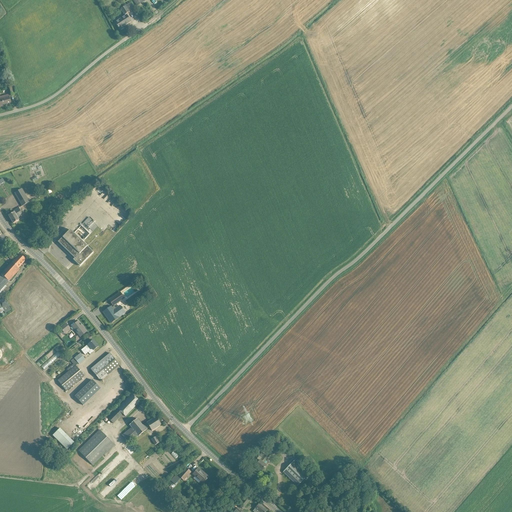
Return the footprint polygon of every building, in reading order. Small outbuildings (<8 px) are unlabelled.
[(131,2),(120,9),(124,15),(129,12),(129,11),(134,7),(131,2)] [(131,22),(128,17),(127,15),(115,23),(118,27),(120,31),(125,28),(123,26),(131,22)] [(0,107),(11,104),(10,99),(9,95),(0,97),(0,107)] [(22,206),(29,202),(22,189),(15,193),(22,206)] [(18,208),(18,209),(14,211),(14,212),(8,216),(13,224),(19,220),(18,218),(22,215),(18,208)] [(70,230),(60,240),(57,244),(80,266),(93,252),(87,247),(102,231),(89,218),(81,226),(89,234),(82,241),(70,230)] [(20,254),(16,258),(12,263),(0,276),(0,293),(6,287),(5,286),(20,269),(19,268),(26,260),(20,254)] [(125,298),(120,292),(109,300),(113,306),(125,298)] [(0,312),(0,313),(4,311),(5,313),(11,310),(5,299),(0,301),(0,312)] [(111,307),(107,309),(103,312),(111,323),(125,313),(120,306),(116,309),(114,306),(112,308),(111,307)] [(78,321),(74,325),(72,326),(80,337),(87,332),(81,325),(82,325),(81,324),(81,325),(78,321)] [(70,328),(66,324),(61,328),(64,333),(70,328)] [(93,341),(89,344),(88,344),(88,345),(86,346),(81,350),(85,355),(88,352),(90,355),(94,351),(93,351),(98,347),(93,341)] [(110,353),(106,357),(91,369),(98,379),(114,366),(117,363),(110,353)] [(85,359),(80,354),(74,358),(79,364),(85,359)] [(76,366),(58,381),(66,391),(84,376),(76,366)] [(93,379),(76,395),(85,404),(102,388),(93,379)] [(132,394),(128,397),(107,418),(113,424),(123,414),(125,416),(136,405),(140,402),(132,394)] [(143,425),(146,430),(149,427),(152,431),(157,427),(161,425),(156,417),(152,420),(143,425)] [(146,430),(143,425),(137,419),(133,422),(131,424),(133,426),(123,434),(122,435),(129,444),(131,443),(146,430)] [(71,448),(78,441),(64,426),(56,434),(71,448)] [(114,445),(99,430),(78,451),(93,466),(114,445)] [(282,446),(276,441),(269,450),(275,455),(282,446)] [(256,465),(256,466),(262,471),(266,466),(263,463),(268,458),(264,455),(262,453),(259,456),(262,458),(260,460),(259,462),(256,465)] [(283,472),(297,486),(309,475),(294,461),(283,472)] [(186,468),(183,472),(179,476),(183,480),(191,472),(186,468)] [(209,477),(198,468),(193,475),(203,484),(204,482),(209,477)] [(242,509),(243,508),(249,501),(245,498),(239,506),(242,509)]
